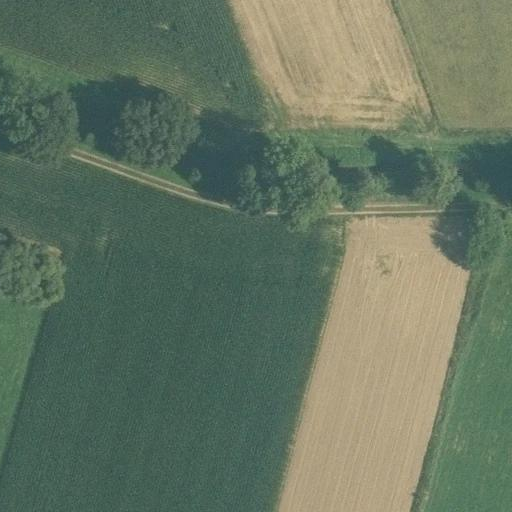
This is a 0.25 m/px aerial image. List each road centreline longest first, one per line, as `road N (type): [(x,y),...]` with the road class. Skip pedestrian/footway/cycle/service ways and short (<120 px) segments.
road 1 (track): [(511,149),(277,155),(0,58)]
road 2 (track): [(511,219),(237,220),(0,134)]
